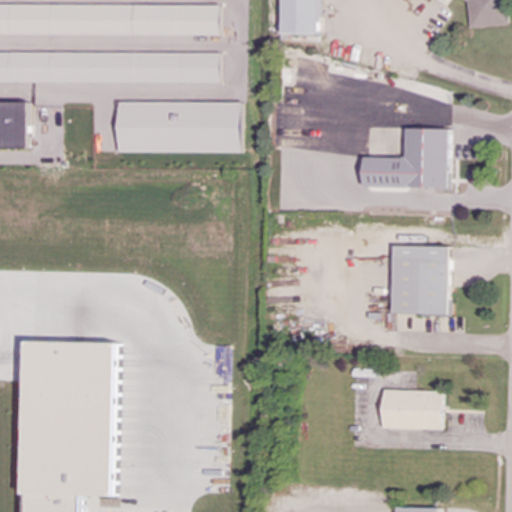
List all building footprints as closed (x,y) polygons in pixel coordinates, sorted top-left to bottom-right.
[(473,28),(511,24),(511,18),(509,0),(466,0),(470,3),(473,28)] [(0,34),(223,35),(223,5),(0,4),(0,34)] [(222,52),(0,52),(0,82),(222,82),(222,52)] [(31,102),(0,102),(0,148),(30,148),(31,102)] [(245,103),(122,102),(122,152),(245,153),(245,103)] [(367,187),(452,188),(453,129),(410,128),(409,158),(368,157),(367,187)] [(453,247),(397,246),(396,314),(452,315),(453,247)] [(97,511),(98,496),(120,497),(122,343),(31,342),(29,511),(97,511)] [(445,391),(385,390),(385,429),(444,430),(445,391)]
